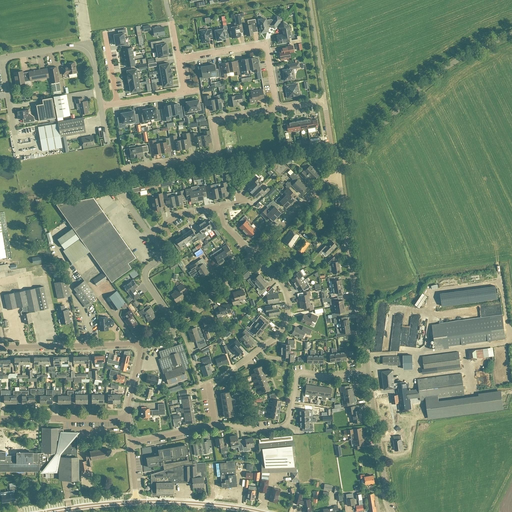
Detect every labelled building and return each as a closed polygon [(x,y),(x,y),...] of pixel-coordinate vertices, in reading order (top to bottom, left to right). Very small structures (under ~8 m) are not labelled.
[(271,19),(266,20),(265,19),(262,19),(262,18),(257,19),(258,24),(260,24),(261,32),(264,32),(264,33),(267,32),(267,31),(266,25),(269,25),(271,26),(272,25),(275,28),(277,25),(281,19),(276,16),(273,21),(271,19)] [(245,26),(246,36),(253,34),(252,27),(256,26),(255,19),(247,21),(248,25),(245,26)] [(276,36),(278,44),(289,42),(288,35),(290,35),(289,26),(283,22),(279,28),(282,30),(283,34),(276,36)] [(153,29),(154,36),(159,35),(159,37),(164,36),(163,35),(164,34),(163,27),(159,28),(159,26),(155,27),(155,28),(153,29)] [(223,29),(215,30),(217,41),(218,41),(218,42),(221,41),(221,40),(222,40),(222,39),(225,38),(224,34),(228,33),(227,26),(223,27),(223,29)] [(230,32),(231,38),(240,37),(238,26),(229,28),(230,32)] [(119,34),(114,35),(115,40),(125,38),(124,33),(126,33),(126,29),(119,30),(120,33),(119,34)] [(207,29),(200,30),(202,43),(209,42),(208,38),(212,37),(211,30),(207,30),(207,29)] [(125,38),(115,40),(116,45),(121,44),(122,45),(122,48),(129,47),(128,43),(126,44),(125,38)] [(155,51),(167,49),(167,48),(168,48),(167,44),(166,44),(166,43),(162,44),(161,43),(161,40),(150,42),(151,48),(154,48),(155,51)] [(279,52),(280,60),(290,58),(289,54),(290,53),(294,52),(293,46),(281,48),(281,51),(279,52)] [(167,50),(167,49),(155,51),(156,58),(155,58),(156,62),(164,60),(164,57),(168,56),(168,55),(169,55),(168,50),(167,50)] [(248,59),(250,69),(253,69),(254,72),(260,71),(258,59),(255,60),(254,58),(248,59)] [(241,62),(238,62),(240,74),(241,77),(242,76),(242,74),(247,73),(246,70),(250,69),(248,59),(241,60),(241,62)] [(238,60),(228,62),(230,72),(233,71),(234,75),(240,74),(238,62),(238,60)] [(67,67),(62,68),(63,75),(68,74),(69,78),(77,77),(76,73),(75,62),(67,64),(67,67)] [(230,72),(228,62),(218,64),(221,78),(227,76),(226,73),(230,72)] [(282,70),(284,81),(294,79),(293,69),(299,68),(298,63),(287,65),(288,68),(287,68),(286,70),(282,70)] [(207,65),(209,77),(216,76),(216,78),(219,77),(218,69),(215,70),(214,64),(207,65)] [(209,77),(207,65),(200,67),(201,72),(198,72),(200,80),(203,80),(203,78),(209,77)] [(56,67),(49,69),(51,83),(59,82),(56,67)] [(24,78),(24,82),(30,81),(49,78),(47,69),(28,72),(29,77),(24,78)] [(24,82),(24,78),(22,71),(14,73),(16,84),(24,83),(24,82)] [(59,82),(51,83),(54,96),(61,95),(59,82)] [(285,86),(287,98),(299,96),(297,84),(285,86)] [(249,97),(250,104),(253,103),(253,102),(257,102),(257,100),(264,99),(262,89),(251,91),(252,97),(249,97)] [(70,115),(69,109),(66,94),(53,97),(57,118),(70,115)] [(217,95),(217,96),(214,97),(214,99),(216,109),(222,108),(221,101),(223,101),(222,94),(217,95)] [(214,99),(211,100),(210,95),(204,96),(205,104),(208,103),(209,110),(216,109),(214,99)] [(227,97),(229,107),(237,105),(236,102),(242,101),(241,95),(235,96),(227,97)] [(55,121),(54,118),(55,118),(52,98),(42,99),(43,104),(36,105),(38,113),(36,114),(37,116),(38,121),(49,119),(50,122),(55,121)] [(77,110),(80,109),(81,114),(88,113),(87,106),(87,101),(83,102),(82,98),(75,100),(76,103),(77,110)] [(192,101),(194,114),(198,114),(198,115),(204,113),(203,103),(199,104),(199,100),(192,101)] [(194,114),(192,101),(186,102),(187,108),(183,109),(185,116),(194,114)] [(172,104),(170,105),(172,116),(175,116),(176,118),(183,117),(181,106),(177,106),(177,103),(176,104),(176,103),(171,103),(172,104)] [(172,116),(170,105),(169,105),(169,104),(165,105),(165,106),(164,106),(164,109),(161,109),(163,121),(170,119),(169,117),(172,116)] [(150,108),(149,108),(150,119),(154,118),(155,121),(161,120),(160,112),(156,113),(155,107),(154,108),(154,106),(150,107),(150,108)] [(150,119),(149,108),(147,109),(147,108),(144,108),(144,109),(143,109),(143,115),(140,116),(141,124),(147,123),(147,120),(150,119)] [(27,110),(17,112),(18,118),(18,119),(19,119),(26,118),(27,123),(35,122),(34,117),(28,113),(27,110)] [(127,112),(129,124),(135,123),(135,124),(139,123),(138,116),(135,116),(134,115),(134,111),(132,111),(132,110),(128,111),(128,112),(127,112)] [(129,124),(127,112),(126,112),(126,111),(122,112),(122,113),(121,113),(121,117),(121,118),(117,119),(119,129),(126,127),(126,125),(129,124)] [(58,122),(61,137),(86,133),(83,118),(58,122)] [(316,120),(312,121),(312,119),(306,120),(308,129),(313,128),(318,127),(316,120)] [(302,120),(299,121),(300,130),(308,129),(306,120),(303,120),(303,121),(302,121),(302,120)] [(300,130),(299,121),(296,121),(296,122),(295,122),(292,122),(293,131),(300,130)] [(42,151),(62,148),(58,124),(38,127),(42,151)] [(204,135),(200,136),(202,146),(208,145),(208,143),(211,142),(209,130),(204,131),(204,135)] [(184,139),(180,140),(182,149),(188,148),(188,147),(191,147),(189,133),(183,134),(184,139)] [(202,146),(200,136),(196,137),(196,133),(190,134),(192,146),(195,145),(196,147),(202,146)] [(182,149),(180,140),(177,141),(176,135),(170,136),(173,150),(176,150),(176,151),(182,149)] [(93,136),(81,138),(83,147),(94,145),(93,136)] [(163,142),(159,143),(161,153),(171,151),(169,138),(162,139),(163,142)] [(161,153),(159,143),(156,143),(156,140),(149,141),(151,155),(161,153)] [(129,146),(129,149),(123,150),(124,156),(128,155),(128,154),(130,154),(131,158),(134,158),(137,157),(135,148),(135,145),(129,146)] [(135,148),(137,157),(140,157),(143,156),(143,152),(145,151),(145,152),(148,151),(147,145),(135,148)] [(305,171),(304,170),(300,174),(306,181),(310,177),(314,181),(319,175),(310,166),(305,171)] [(292,179),(289,183),(295,189),(296,189),(301,193),(306,188),(298,180),(300,178),(294,172),(290,176),(289,176),(292,179)] [(262,184),(259,181),(260,180),(256,176),(249,183),(251,186),(248,189),(252,194),(259,187),(259,186),(262,184)] [(220,183),(217,184),(219,197),(229,196),(226,182),(220,183)] [(219,197),(217,184),(207,186),(210,199),(219,197)] [(259,187),(252,194),(256,198),(260,194),(262,197),(270,190),(265,185),(261,189),(259,187)] [(288,188),(286,185),(285,186),(286,188),(286,189),(287,190),(284,193),(282,195),(290,204),(291,203),(292,205),(295,201),(294,200),(295,200),(294,199),(297,196),(289,188),(288,188)] [(191,187),(191,189),(185,190),(187,200),(191,199),(191,202),(194,201),(195,202),(198,202),(195,186),(191,187)] [(198,186),(195,186),(198,202),(201,201),(200,200),(204,199),(203,197),(207,196),(205,186),(199,187),(198,186)] [(177,192),(173,193),(174,196),(176,206),(182,205),(182,201),(185,200),(183,190),(177,192)] [(155,198),(151,199),(153,210),(161,209),(160,206),(164,205),(162,193),(155,195),(155,198)] [(173,193),(170,194),(169,193),(164,194),(166,206),(169,205),(170,207),(170,208),(175,208),(174,206),(176,206),(174,196),(173,193)] [(290,204),(282,195),(283,197),(281,199),(279,197),(275,201),(279,205),(281,203),(286,208),(287,209),(291,205),(290,204)] [(93,197),(92,198),(56,204),(63,214),(74,230),(80,239),(89,251),(111,282),(131,268),(128,263),(136,258),(93,197)] [(272,204),(270,206),(268,208),(277,217),(281,213),(278,210),(280,208),(273,200),(271,202),(272,204)] [(265,209),(266,210),(262,214),(266,219),(268,217),(273,222),(277,217),(268,208),(267,207),(265,209)] [(11,257),(4,212),(0,212),(0,258),(6,258),(11,257)] [(244,232),(251,225),(248,222),(250,221),(245,216),(240,220),(244,223),(240,227),(244,232)] [(202,223),(207,231),(210,229),(212,231),(216,228),(213,223),(211,225),(207,219),(202,223)] [(207,231),(202,223),(197,226),(200,232),(198,233),(202,239),(206,236),(204,233),(207,231)] [(251,225),(244,232),(249,237),(253,233),(257,236),(261,232),(256,227),(254,228),(251,225)] [(72,229),(57,239),(64,249),(79,238),(72,229)] [(202,239),(198,233),(195,235),(192,229),(186,233),(192,243),(195,241),(193,239),(197,237),(199,241),(202,239)] [(291,230),(283,242),(291,248),(299,236),(291,230)] [(186,233),(181,237),(185,244),(186,244),(189,242),(190,244),(192,243),(186,233)] [(185,244),(181,237),(175,240),(178,245),(176,246),(179,251),(182,250),(180,248),(183,245),(185,247),(187,246),(186,244),(185,244)] [(89,251),(80,239),(63,251),(72,264),(89,251)] [(303,239),(296,249),(302,253),(309,244),(303,239)] [(317,248),(321,244),(317,239),(312,244),(317,248)] [(326,257),(328,254),(336,246),(331,240),(325,246),(323,243),(316,250),(321,254),(321,253),(325,257),(326,257)] [(230,250),(227,245),(217,251),(224,261),(229,258),(233,255),(230,250)] [(217,251),(215,252),(210,255),(213,261),(216,259),(220,265),(224,261),(217,251)] [(207,255),(203,257),(209,269),(214,267),(207,255)] [(332,255),(327,261),(329,264),(330,263),(332,265),(333,274),(337,273),(340,272),(340,268),(339,268),(338,262),(334,262),(334,259),(335,258),(332,255)] [(183,264),(182,265),(180,260),(177,263),(179,267),(180,267),(178,269),(180,271),(182,270),(183,272),(186,270),(183,264)] [(192,270),(189,272),(192,277),(195,275),(194,274),(192,271),(196,268),(198,271),(202,277),(209,272),(206,268),(205,266),(203,264),(200,266),(198,261),(189,267),(192,270)] [(295,285),(302,280),(301,277),(303,276),(300,271),(292,276),(293,278),(292,280),(295,285)] [(104,274),(94,281),(97,286),(107,278),(104,274)] [(257,285),(264,279),(259,274),(255,278),(253,276),(247,280),(249,283),(250,282),(252,285),(254,287),(257,285)] [(328,279),(327,279),(327,281),(329,281),(329,282),(332,281),(333,288),(342,286),(341,280),(334,281),(334,277),(328,278),(328,279)] [(264,279),(257,285),(259,287),(256,289),(259,292),(258,293),(260,295),(265,290),(263,288),(268,284),(264,279)] [(305,279),(302,280),(295,285),(298,291),(302,288),(304,291),(310,287),(307,282),(305,279)] [(67,280),(54,283),(56,295),(63,293),(64,297),(70,296),(67,280)] [(133,280),(123,286),(128,293),(129,293),(133,300),(139,296),(134,289),(137,287),(133,280)] [(94,302),(92,300),(96,297),(84,281),(74,289),(77,292),(75,294),(84,305),(86,308),(94,302)] [(175,293),(172,295),(176,302),(184,297),(182,294),(187,291),(182,284),(178,288),(179,289),(174,292),(175,293)] [(342,286),(333,288),(334,293),(331,294),(331,297),(337,296),(337,293),(342,292),(342,286)] [(495,286),(440,293),(442,306),(497,299),(495,286)] [(48,308),(44,287),(25,291),(19,292),(4,295),(7,310),(22,307),(23,310),(21,312),(21,314),(22,314),(25,324),(32,322),(30,312),(48,308)] [(267,298),(268,303),(279,301),(278,294),(273,294),(273,292),(274,290),(272,287),(262,298),(264,300),(267,298)] [(234,297),(231,298),(233,305),(240,303),(239,300),(246,298),(243,290),(237,292),(237,291),(233,293),(234,297)] [(125,303),(117,291),(106,299),(115,311),(125,303)] [(300,302),(309,301),(308,296),(311,296),(310,291),(303,293),(303,295),(299,296),(300,302)] [(338,298),(329,299),(330,305),(334,304),(334,307),(344,306),(343,300),(338,301),(338,298)] [(309,301),(300,302),(301,309),(306,308),(306,311),(313,309),(312,305),(310,305),(309,301)] [(215,311),(218,319),(221,317),(221,316),(232,312),(229,304),(223,306),(223,305),(218,307),(219,309),(215,311)] [(59,312),(60,319),(59,319),(59,320),(59,323),(60,323),(61,323),(61,324),(70,322),(68,315),(69,315),(68,309),(64,310),(63,305),(56,307),(57,312),(59,312)] [(265,307),(262,308),(263,310),(266,310),(266,313),(269,312),(269,316),(279,315),(278,308),(272,309),(272,306),(265,307)] [(344,306),(334,307),(335,313),(332,314),(332,318),(340,316),(340,312),(345,312),(344,306)] [(145,308),(139,312),(142,317),(144,315),(149,321),(155,316),(152,312),(153,311),(150,308),(146,310),(145,308)] [(131,329),(137,324),(131,316),(133,314),(130,310),(124,314),(127,319),(124,320),(127,324),(128,325),(131,329)] [(304,314),(301,322),(309,326),(311,321),(315,322),(318,317),(312,314),(310,317),(304,314)] [(265,319),(260,315),(254,323),(263,330),(268,325),(264,321),(265,319)] [(435,350),(449,348),(448,345),(452,345),(453,346),(505,339),(502,316),(432,325),(435,350)] [(100,331),(107,331),(107,330),(108,330),(108,327),(109,327),(110,326),(112,327),(114,325),(114,321),(111,319),(108,319),(108,317),(99,317),(100,327),(99,327),(99,329),(100,330),(100,331)] [(213,318),(203,321),(204,325),(205,329),(216,325),(213,318)] [(334,319),(332,319),(333,321),(334,320),(334,324),(339,323),(340,327),(349,326),(348,319),(341,320),(341,318),(334,319)] [(263,330),(254,323),(250,328),(248,326),(245,330),(250,334),(252,336),(255,332),(259,336),(263,330)] [(295,326),(292,334),(302,339),(304,333),(309,335),(312,330),(303,326),(302,329),(295,326)] [(349,326),(340,327),(341,333),(336,334),(336,336),(344,335),(343,333),(350,332),(349,326)] [(196,328),(188,330),(192,342),(196,341),(198,348),(206,346),(203,338),(200,339),(196,328)] [(250,334),(245,330),(241,334),(243,335),(240,339),(248,348),(253,343),(248,337),(250,334)] [(237,340),(232,344),(229,347),(237,356),(242,351),(238,347),(241,345),(237,340)] [(281,344),(281,351),(290,351),(290,348),(294,348),(294,340),(288,340),(288,344),(281,344)] [(189,364),(181,341),(179,342),(180,344),(159,352),(161,358),(158,359),(162,370),(163,369),(169,385),(187,379),(184,371),(189,370),(188,365),(189,364)] [(488,348),(476,350),(468,351),(470,360),(477,359),(477,358),(489,357),(488,348)] [(290,351),(281,351),(281,357),(285,357),(285,361),(294,362),(294,354),(289,354),(290,351)] [(461,369),(458,352),(422,357),(424,370),(437,368),(438,372),(461,369)] [(122,362),(127,363),(129,356),(123,355),(123,359),(120,358),(114,356),(115,355),(112,354),(111,359),(112,360),(115,361),(119,362),(122,362)] [(226,355),(215,359),(218,366),(228,362),(226,355)] [(403,369),(413,369),(412,355),(402,355),(403,369)] [(104,356),(94,356),(95,362),(95,364),(99,364),(99,367),(102,367),(101,361),(104,361),(104,356)] [(202,363),(204,363),(205,366),(201,367),(204,376),(212,373),(209,364),(212,363),(209,357),(201,360),(202,363)] [(400,365),(400,357),(382,357),(383,364),(388,364),(388,365),(400,365)] [(119,362),(115,361),(114,365),(118,366),(121,366),(120,369),(126,371),(127,363),(122,362),(119,362)] [(255,375),(263,372),(261,366),(253,369),(255,373),(251,375),(252,377),(256,376),(255,375)] [(23,375),(22,375),(22,379),(32,378),(32,371),(32,370),(27,371),(27,375),(26,375),(26,373),(22,373),(23,375)] [(116,381),(123,383),(124,376),(117,375),(118,372),(111,370),(109,375),(116,377),(116,381)] [(392,370),(382,371),(384,390),(395,388),(392,370)] [(255,375),(256,376),(257,379),(253,380),(254,383),(258,382),(258,381),(265,378),(263,372),(255,375)] [(392,396),(390,396),(391,404),(399,403),(399,410),(411,408),(410,399),(420,397),(420,401),(425,400),(428,420),(503,410),(501,390),(478,393),(478,396),(438,401),(438,398),(464,395),(461,374),(417,380),(419,389),(408,391),(407,383),(396,385),(397,395),(392,396)] [(148,375),(146,383),(156,385),(158,377),(148,375)] [(258,381),(258,382),(259,385),(255,386),(256,389),(260,387),(260,386),(268,384),(265,378),(258,381)] [(260,386),(260,387),(261,390),(257,392),(258,394),(262,393),(262,392),(270,389),(268,384),(260,386)] [(319,387),(313,386),(311,399),(313,399),(313,395),(318,396),(319,387)] [(344,396),(354,395),(354,392),(353,392),(352,388),(348,389),(348,386),(340,387),(341,392),(343,392),(344,396)] [(228,392),(222,393),(220,393),(221,399),(231,398),(230,394),(234,394),(234,391),(235,391),(234,388),(227,389),(228,392)] [(332,389),(325,388),(323,400),(325,401),(326,397),(330,398),(332,389)] [(30,389),(30,394),(31,394),(31,396),(28,396),(29,403),(34,403),(34,397),(37,397),(37,389),(30,389)] [(46,396),(44,396),(44,389),(37,389),(37,397),(40,397),(40,403),(46,403),(46,396)] [(10,403),(10,396),(7,396),(7,391),(1,391),(1,397),(4,397),(4,403),(10,403)] [(10,396),(10,403),(16,403),(16,397),(19,397),(19,391),(13,391),(13,396),(10,396)] [(25,391),(19,391),(19,397),(22,397),(22,403),(29,403),(28,396),(28,391),(25,391)] [(49,396),(46,396),(46,403),(52,403),(52,398),(55,398),(55,391),(49,391),(49,396)] [(61,391),(55,391),(55,398),(58,398),(58,403),(64,403),(64,396),(61,396),(61,391)] [(64,396),(64,403),(70,403),(70,398),(73,398),(73,391),(67,391),(67,396),(64,396)] [(273,400),(272,401),(272,403),(268,403),(268,405),(272,406),(272,405),(280,407),(281,401),(277,400),(277,399),(275,393),(269,395),(271,399),(273,400)] [(354,395),(344,396),(344,400),(342,401),(343,406),(351,405),(350,402),(354,401),(354,398),(355,398),(354,395)] [(182,404),(191,402),(190,396),(181,397),(181,396),(179,397),(179,400),(182,399),(182,404)] [(231,398),(221,399),(222,405),(232,404),(231,400),(235,399),(234,397),(231,398)] [(183,408),(180,409),(181,411),(193,409),(191,402),(182,404),(183,408)] [(239,403),(232,404),(222,405),(223,411),(232,410),(232,406),(239,405),(239,403)] [(141,409),(141,418),(150,417),(150,415),(152,415),(152,416),(165,415),(164,404),(158,404),(158,410),(149,410),(149,409),(146,409),(146,407),(141,407),(141,409)] [(300,416),(309,416),(309,413),(312,413),(312,406),(305,407),(305,410),(300,411),(300,416)] [(354,406),(346,407),(347,414),(351,414),(353,423),(361,422),(360,410),(355,411),(354,406)] [(193,409),(181,411),(181,413),(184,413),(185,417),(194,416),(193,409)] [(232,410),(223,411),(224,417),(233,416),(233,412),(237,411),(236,409),(232,410)] [(194,416),(185,417),(185,422),(183,422),(184,425),(186,424),(195,422),(194,416)] [(309,422),(300,422),(300,428),(306,428),(306,432),(313,431),(313,425),(309,425),(309,422)] [(39,453),(38,453),(38,461),(38,464),(40,464),(40,470),(42,470),(42,472),(46,472),(46,473),(50,473),(50,472),(56,472),(56,471),(59,471),(59,480),(78,480),(78,456),(77,456),(77,433),(63,433),(63,429),(60,429),(60,428),(42,428),(42,443),(41,443),(41,453),(39,453)] [(350,430),(344,431),(344,434),(351,434),(352,440),(353,440),(363,438),(361,428),(350,430)] [(244,452),(241,440),(237,440),(237,435),(230,436),(231,445),(238,444),(239,452),(244,452)] [(293,440),(292,436),(259,439),(259,444),(260,454),(261,462),(262,472),(261,472),(259,492),(260,492),(261,493),(262,493),(263,493),(264,493),(265,493),(266,493),(267,487),(268,487),(268,480),(270,472),(292,472),(292,480),(292,483),(299,483),(299,480),(298,480),(297,469),(296,469),(296,460),(295,460),(293,440)] [(401,436),(399,436),(399,439),(393,440),(395,450),(403,449),(401,439),(401,436)] [(222,438),(215,439),(217,447),(221,447),(222,454),(224,454),(224,458),(229,458),(227,445),(223,446),(222,438)] [(241,440),(244,452),(250,450),(250,447),(254,446),(252,438),(246,439),(246,440),(242,440),(242,439),(241,440)] [(363,438),(353,440),(354,449),(360,448),(360,445),(364,445),(363,438)] [(206,441),(206,442),(193,444),(195,455),(209,453),(208,448),(212,447),(210,440),(206,441)] [(163,465),(164,470),(179,466),(185,464),(193,463),(193,461),(190,461),(187,445),(158,449),(159,455),(146,457),(148,467),(163,465)] [(87,461),(80,462),(82,472),(87,471),(86,467),(88,466),(88,467),(93,466),(92,460),(108,457),(108,455),(112,454),(111,449),(107,450),(107,448),(90,451),(90,453),(85,454),(87,461)] [(6,452),(0,451),(0,471),(40,472),(40,470),(40,464),(38,464),(38,461),(38,453),(26,453),(26,451),(17,451),(17,454),(13,454),(13,456),(6,456),(6,452)] [(235,460),(227,461),(227,462),(215,463),(217,477),(220,476),(222,488),(237,486),(235,460)] [(185,464),(179,466),(179,483),(182,483),(182,481),(192,480),(193,487),(204,486),(203,477),(207,477),(206,463),(204,463),(204,462),(201,463),(196,464),(193,464),(193,463),(185,464)] [(164,470),(151,474),(152,486),(152,493),(173,492),(173,483),(179,483),(179,466),(164,470)] [(364,475),(360,475),(361,480),(365,479),(365,484),(374,482),(373,476),(364,477),(364,475)] [(15,500),(14,495),(17,495),(16,486),(9,487),(10,493),(1,494),(2,502),(15,500)] [(255,487),(249,486),(247,499),(248,499),(248,500),(251,501),(251,500),(254,500),(255,491),(255,488),(255,487)] [(280,490),(277,489),(272,488),(271,492),(269,501),(277,503),(280,490)] [(301,495),(296,493),(293,503),(299,505),(299,504),(303,506),(304,511),(311,510),(309,499),(302,500),(301,495)] [(364,511),(376,511),(373,493),(366,494),(368,509),(364,509),(364,511)] [(355,505),(354,498),(353,498),(352,494),(346,495),(346,499),(347,506),(355,505)]
